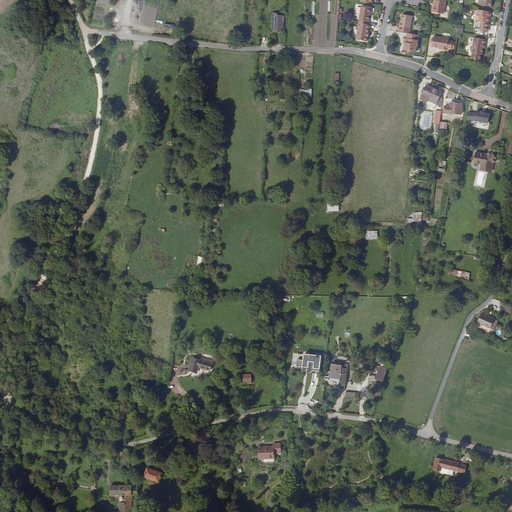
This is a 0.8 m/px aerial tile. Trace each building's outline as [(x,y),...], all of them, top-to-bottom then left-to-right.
[(445,0),(434,0),(434,3),(434,7),(432,6),(432,12),(443,14),(445,0)] [(360,19),(359,23),(368,25),(368,21),(369,21),(371,8),(361,7),(359,19),(360,19)] [(490,11),(477,9),(476,15),(480,16),(479,21),(481,22),(479,30),(487,31),(489,17),(490,11)] [(402,14),(401,20),(400,23),(399,23),(398,27),(398,31),(407,33),(409,33),(409,29),(412,16),(402,14)] [(283,24),(283,19),(276,18),(276,17),(274,17),(272,17),(271,33),(280,34),(280,28),(282,29),(283,24)] [(368,25),(359,23),(356,40),(367,42),(368,37),(369,37),(369,33),(368,33),(368,29),(370,29),(371,25),(368,25)] [(409,33),(407,33),(406,39),(404,38),(403,43),(405,43),(405,45),(404,50),(416,52),(419,35),(409,33)] [(441,48),(441,50),(447,51),(447,48),(452,49),(453,42),(449,41),(449,39),(434,36),(433,40),(431,40),(430,45),(431,45),(430,46),(432,47),(439,48),(441,48)] [(484,44),(486,44),(486,40),(474,38),(472,46),(470,47),(470,50),(471,51),(472,51),(472,52),(471,58),(481,60),(482,54),(483,48),(484,44)] [(441,92),(428,87),(425,85),(419,99),(426,102),(427,101),(436,105),(439,97),(441,92)] [(436,105),(427,101),(426,102),(425,105),(426,105),(425,105),(427,106),(427,105),(432,108),(431,108),(433,109),(434,108),(434,109),(436,105)] [(444,106),(443,113),(461,114),(462,104),(450,103),(449,106),(444,106)] [(421,111),(416,129),(428,131),(432,113),(421,111)] [(467,113),(466,120),(487,124),(488,115),(483,114),(484,113),(480,112),(480,113),(475,112),(474,114),(467,113)] [(439,129),(447,130),(448,122),(440,121),(439,129)] [(481,168),(480,170),(491,172),(492,166),(497,163),(491,154),(485,158),(475,156),(472,166),(481,168)] [(484,174),(480,174),(476,173),(473,189),(480,190),(484,174)] [(377,239),(377,231),(367,231),(366,239),(377,239)] [(452,269),(450,275),(468,279),(470,273),(452,269)] [(503,309),(503,311),(511,313),(511,309),(511,304),(492,299),(490,306),(503,309)] [(490,329),(494,319),(480,314),(476,323),(490,329)] [(198,360),(194,358),(190,371),(196,373),(198,367),(211,371),(215,361),(199,357),(198,360)] [(376,365),(372,379),(383,382),(387,368),(376,365)] [(312,382),(318,383),(319,370),(302,368),(301,374),(295,374),(294,380),(305,381),(305,382),(312,383),(312,382)] [(347,374),(330,372),(329,377),(337,379),(336,381),(340,382),(340,384),(345,385),(347,374)] [(259,458),(273,457),(273,453),(280,453),(280,443),(273,443),(273,448),(258,448),(259,458)] [(433,470),(441,472),(442,468),(454,471),(465,474),(467,467),(460,465),(460,464),(436,458),(433,470)] [(148,470),(144,479),(152,481),(154,482),(161,485),(164,476),(148,470)] [(126,496),(126,488),(113,488),(113,497),(126,497),(126,496)] [(130,511),(132,497),(138,497),(138,488),(132,488),(126,488),(126,496),(126,497),(125,504),(124,511),(130,511)]
